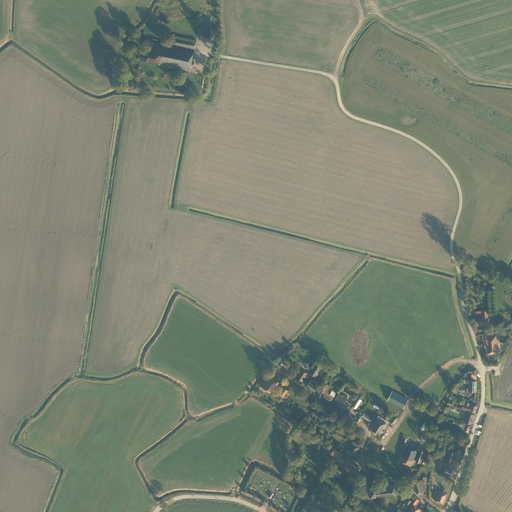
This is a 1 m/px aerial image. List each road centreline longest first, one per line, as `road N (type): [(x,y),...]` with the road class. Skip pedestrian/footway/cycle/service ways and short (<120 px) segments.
road 1 (unclassified): [(445,511),(483,397),(451,250),(460,205),(454,175),(408,135),(346,112),(331,75),(213,54)]
road 2 (residential): [(385,511),(367,495),(361,455),(369,432),(274,368)]
